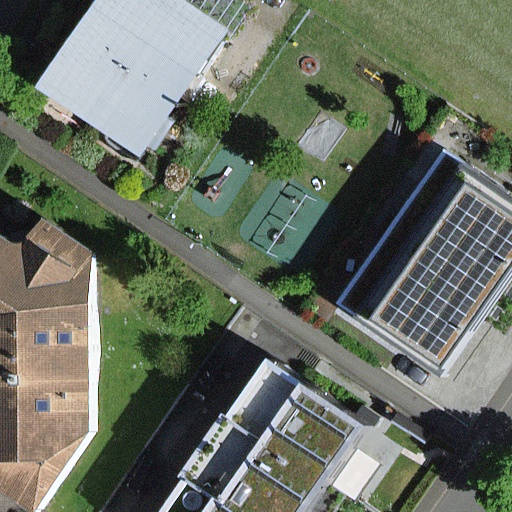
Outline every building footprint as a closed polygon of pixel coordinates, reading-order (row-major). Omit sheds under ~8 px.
[(125,0),(78,72),(132,107),(201,0),(125,0)] [(260,17),(233,0),(201,0),(132,107),(181,139),(260,17)] [(511,186),(461,148),(349,295),(405,337),(414,324),(452,352),(511,272),(511,186)] [(0,460),(63,511),(132,422),(132,267),(72,224),(62,251),(0,208),(0,460)] [(277,366),(235,424),(326,488),(368,428),(277,366)] [(235,424),(195,481),(238,511),(308,511),(326,488),(235,424)] [(238,511),(195,481),(172,511),(238,511)]
